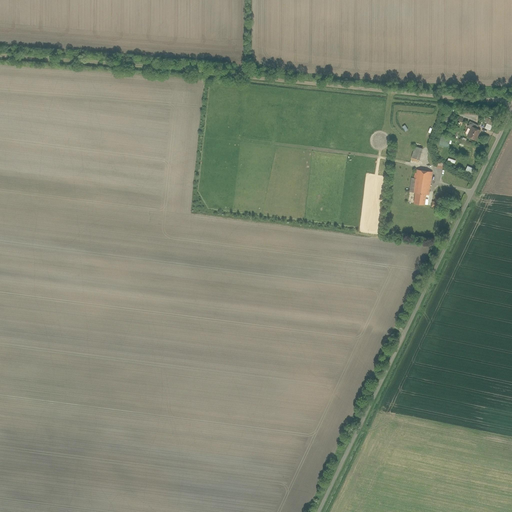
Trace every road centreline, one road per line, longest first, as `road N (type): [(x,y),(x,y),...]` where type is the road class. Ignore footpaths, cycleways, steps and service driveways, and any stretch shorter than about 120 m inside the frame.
road 1 (track): [(0,54),(511,102)]
road 2 (track): [(319,511),(511,109)]
